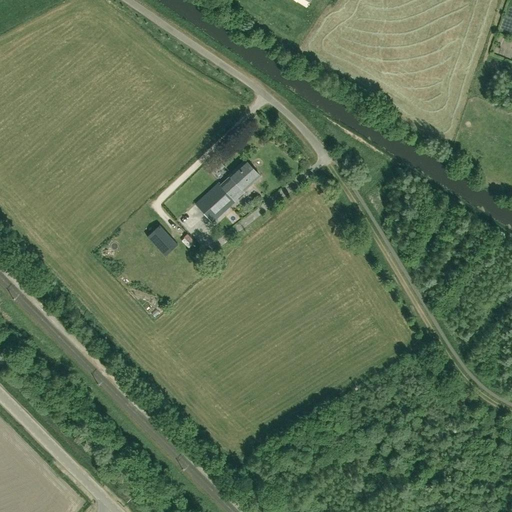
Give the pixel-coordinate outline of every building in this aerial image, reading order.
[(230,177),(220,186),(232,199),(242,190),(243,192),(260,177),(245,160),(228,175),(230,177)] [(232,199),(220,186),(218,183),(195,205),(211,222),(234,201),(232,199)] [(105,229),(112,237),(119,230),(112,222),(105,229)] [(160,225),(147,236),(165,256),(178,244),(160,225)] [(91,239),(98,248),(111,237),(104,229),(91,239)] [(85,247),(70,257),(75,264),(89,254),(85,247)]
